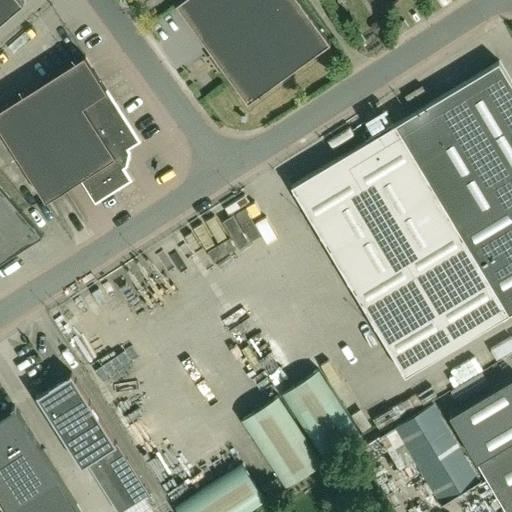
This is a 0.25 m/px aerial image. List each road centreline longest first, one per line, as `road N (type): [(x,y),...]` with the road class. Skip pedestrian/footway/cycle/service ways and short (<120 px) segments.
road 1 (unknown): [(511,319),(401,378),(302,272),(262,266),(203,298),(182,322),(183,360),(208,416)]
road 2 (unclassified): [(228,170),(495,0)]
road 3 (unclassified): [(228,170),(0,315)]
road 4 (unclassified): [(103,0),(228,170)]
